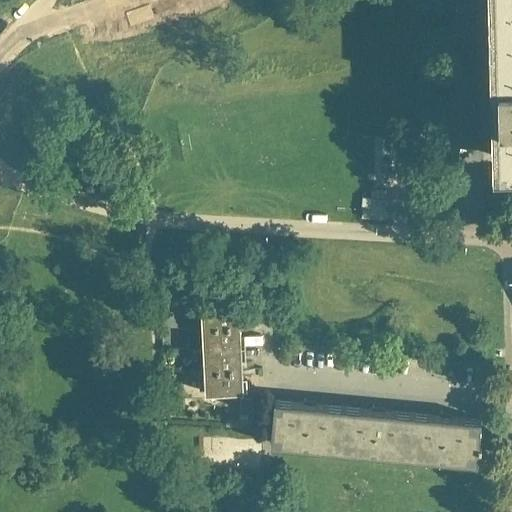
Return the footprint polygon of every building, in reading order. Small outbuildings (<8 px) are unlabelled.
[(511,0),(493,0),(498,158),(511,157),(511,0)] [(240,326),(239,303),(201,305),(202,328),(240,326)] [(241,348),(240,326),(202,328),(203,349),(241,348)] [(242,369),(241,348),(203,349),(204,371),(242,369)] [(242,369),(204,371),(198,372),(199,391),(205,391),(205,394),(243,392),(242,369)] [(259,423),(260,408),(261,400),(240,398),(238,421),(259,423)] [(339,451),(343,407),(274,400),(270,444),(339,451)] [(408,457),(412,413),(343,407),(339,451),(408,457)] [(479,443),(481,420),(412,413),(408,457),(477,464),(478,449),(482,449),(482,444),(479,443)]
